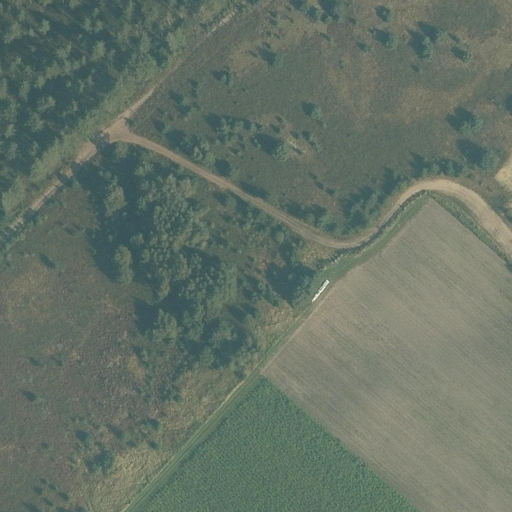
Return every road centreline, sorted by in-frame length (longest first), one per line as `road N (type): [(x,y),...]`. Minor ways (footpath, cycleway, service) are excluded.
road 1 (track): [(127,511),(362,249)]
road 2 (track): [(362,249),(332,243),(123,136),(92,153)]
road 3 (track): [(511,243),(452,195),(424,191),(362,249)]
road 4 (track): [(92,153),(0,242)]
